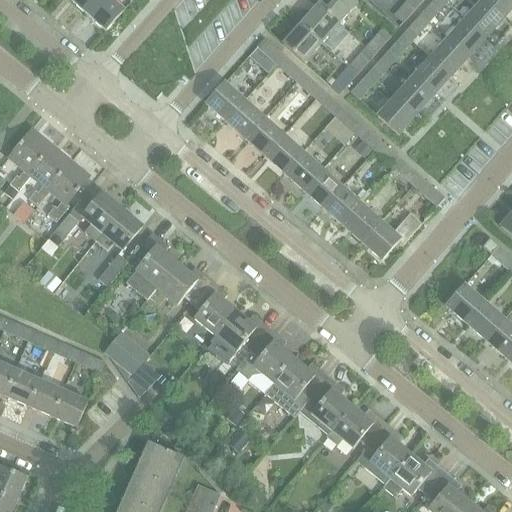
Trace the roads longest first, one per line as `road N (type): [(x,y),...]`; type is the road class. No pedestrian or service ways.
road 1 (residential): [(375,312),(158,129)]
road 2 (residential): [(126,164),(347,341)]
road 3 (residential): [(347,341),(511,478)]
road 4 (residential): [(375,312),(511,154)]
road 5 (residential): [(511,422),(375,312)]
road 6 (residential): [(158,129),(273,0)]
road 7 (residential): [(62,471),(80,467),(164,388)]
road 8 (residential): [(97,87),(0,5)]
